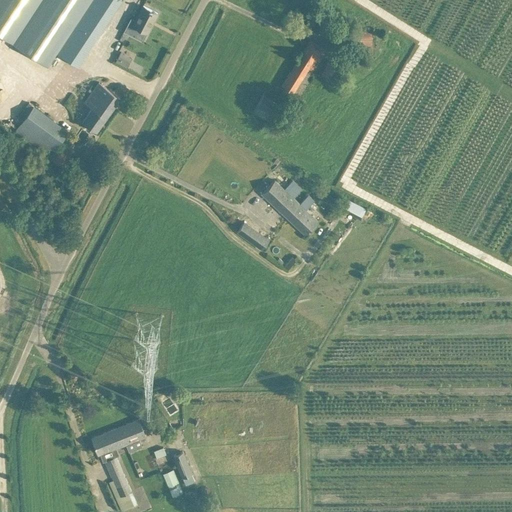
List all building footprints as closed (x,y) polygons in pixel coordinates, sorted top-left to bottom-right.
[(0,0),(0,34),(47,65),(56,52),(77,66),(120,0),(0,0)] [(311,0),(310,0),(304,10),(312,16),(319,5),(311,0)] [(134,25),(130,34),(141,40),(146,31),(147,32),(157,13),(149,8),(143,5),(133,25),(134,25)] [(350,45),(371,46),(371,34),(350,33),(350,45)] [(313,64),(324,48),(310,39),(281,85),(298,95),(312,73),(312,70),(315,65),(313,64)] [(131,59),(133,52),(122,48),(120,54),(131,59)] [(115,62),(128,66),(130,59),(118,55),(115,62)] [(321,74),(329,79),(331,75),(336,78),(342,69),(337,66),(338,64),(330,59),(321,74)] [(99,82),(86,99),(109,115),(121,97),(99,82)] [(252,112),(271,123),(275,117),(283,104),(263,93),(256,105),(252,112)] [(109,115),(86,99),(84,102),(92,107),(82,121),(96,132),(109,115)] [(17,118),(21,121),(15,129),(50,155),(68,131),(29,102),(17,118)] [(60,150),(53,159),(67,170),(70,165),(66,162),(70,157),(60,150)] [(77,174),(69,168),(65,175),(72,180),(77,174)] [(268,185),(261,193),(305,234),(312,227),(318,221),(306,209),(314,200),(308,194),(299,203),(293,197),(302,188),(292,179),(284,188),(275,180),(269,186),(268,185)] [(369,216),(372,212),(347,198),(341,209),(360,219),(363,213),(369,216)] [(236,232),(261,250),(268,239),(244,221),(236,232)] [(91,437),(98,454),(145,436),(139,418),(91,437)] [(153,450),(156,457),(166,453),(163,446),(153,450)] [(191,473),(182,451),(173,455),(182,477),(191,473)] [(103,460),(119,496),(115,497),(121,510),(137,503),(131,490),(116,455),(103,460)] [(162,473),(168,487),(178,482),(173,469),(162,473)] [(196,502),(191,490),(187,492),(191,503),(196,502)]
